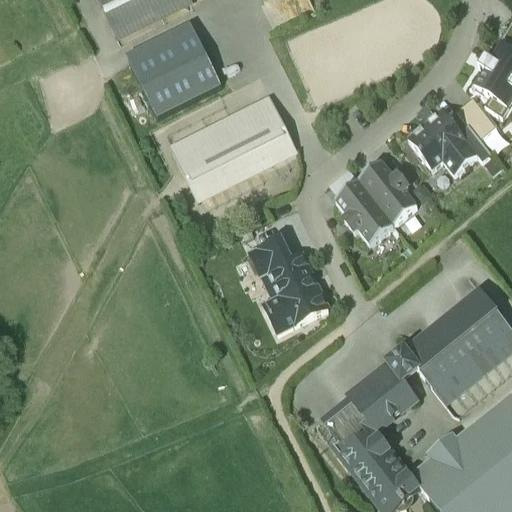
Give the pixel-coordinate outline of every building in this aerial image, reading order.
[(95,0),(115,39),(193,0),(95,0)] [(116,58),(144,121),(219,88),(191,25),(116,58)] [(511,106),(511,57),(502,51),(492,67),(485,63),(478,74),(485,78),(475,94),(507,114),(511,106)] [(496,133),(473,105),(457,118),(469,132),(480,146),(496,133)] [(269,106),(173,155),(198,205),(294,156),(269,106)] [(432,121),(425,112),(418,118),(426,127),(432,121)] [(442,118),(408,146),(432,176),(443,167),(454,180),(477,162),(459,139),(442,118)] [(480,146),(469,132),(459,139),(477,162),(482,167),(491,160),(480,146)] [(394,183),(381,168),(358,187),(393,230),(417,211),(404,196),(408,193),(398,181),(394,183)] [(349,176),(329,192),(338,203),(358,187),(349,176)] [(338,203),(335,206),(348,221),(344,224),(354,237),(358,234),(370,249),(393,230),(358,187),(338,203)] [(281,246),(252,260),(262,281),(269,277),(291,266),(281,246)] [(291,266),(269,277),(281,301),(264,310),(277,337),(327,312),(316,290),(315,291),(311,284),(313,283),(302,260),(291,266)] [(511,336),(480,296),(405,356),(387,369),(387,370),(346,402),(349,406),(350,405),(375,437),(416,404),(403,387),(418,376),(446,410),(511,357),(511,336)] [(375,437),(350,405),(349,406),(316,432),(379,511),(397,511),(420,494),(412,483),(375,437)] [(433,469),(417,481),(440,511),(511,511),(511,408),(464,446),(458,438),(427,461),(433,469)]
